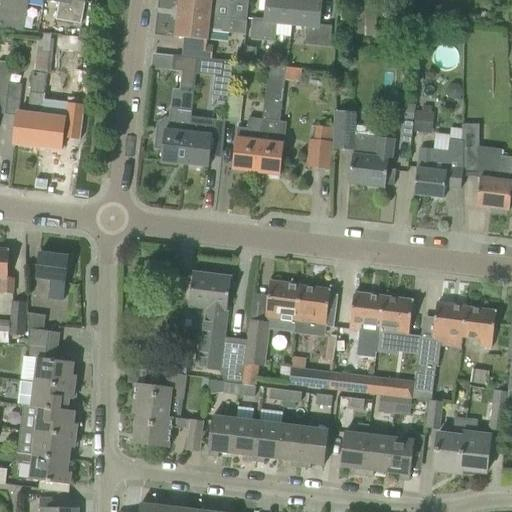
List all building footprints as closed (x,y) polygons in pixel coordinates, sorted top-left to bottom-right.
[(38,0),(43,1),(43,0),(0,0),(0,31),(22,33),(27,0),(38,0)] [(70,0),(43,0),(43,1),(58,3),(54,22),(60,22),(80,25),(84,3),(70,0)] [(248,0),(227,0),(227,7),(217,6),(217,0),(178,0),(177,14),(246,22),(248,0)] [(276,25),(291,27),(293,0),(266,0),(265,20),(252,19),(249,41),(275,44),(276,25)] [(312,0),(293,0),(291,27),(306,28),(304,47),(329,49),(331,27),(318,26),(320,1),(312,0)] [(433,23),(459,26),(461,11),(434,7),(433,23)] [(414,9),(412,30),(424,32),(426,10),(414,9)] [(181,57),(196,59),(210,61),(212,48),(206,47),(208,31),(244,34),(245,22),(246,23),(246,22),(177,14),(175,38),(183,39),(181,57)] [(242,63),(254,64),(256,49),(243,48),(242,63)] [(196,59),(181,57),(172,56),(171,72),(181,73),(178,91),(192,93),(194,72),(196,59)] [(219,75),(221,62),(210,61),(196,59),(194,72),(219,75)] [(0,62),(0,111),(5,112),(11,64),(0,62)] [(261,122),(255,173),(279,176),(282,156),(285,134),(278,126),(285,68),(268,67),(261,122)] [(15,125),(13,145),(36,148),(41,108),(42,95),(45,75),(32,74),(27,115),(17,114),(15,125)] [(62,103),(78,105),(81,80),(65,78),(62,103)] [(227,112),(226,112),(225,123),(237,125),(240,95),(229,94),(227,112)] [(41,108),(36,148),(61,151),(64,119),(54,118),(57,97),(42,95),(41,108)] [(184,165),(187,134),(189,112),(176,111),(176,114),(170,114),(169,120),(164,119),(156,126),(154,149),(162,150),(160,162),(184,165)] [(210,148),(213,120),(190,118),(190,112),(189,112),(184,165),(208,168),(210,148)] [(348,184),(384,188),(384,185),(393,186),(394,171),(386,170),(388,159),(392,160),(394,141),(377,138),(376,144),(354,141),(355,113),(334,112),(332,149),(352,151),(351,164),(348,184)] [(415,113),(412,133),(427,134),(430,114),(415,113)] [(232,170),(255,173),(261,122),(248,120),(246,130),(237,129),(232,170)] [(462,174),(478,175),(477,126),(462,126),(462,143),(462,174)] [(462,174),(462,143),(449,141),(447,160),(432,158),(433,152),(419,151),(413,196),(443,199),(444,189),(460,191),(462,174)] [(306,168),(328,171),(331,144),(309,142),(306,168)] [(476,207),(490,209),(489,213),(505,215),(506,211),(509,212),(511,181),(511,159),(499,158),(496,182),(479,180),(476,207)] [(0,250),(0,293),(12,295),(13,279),(6,278),(7,271),(8,251),(0,250)] [(38,254),(35,279),(50,281),(48,300),(63,302),(68,258),(38,254)] [(224,384),(239,386),(243,386),(244,379),(242,379),(247,341),(223,338),(230,278),(193,273),(188,308),(202,309),(194,370),(218,373),(224,384)] [(278,314),(296,316),(299,287),(270,283),(265,320),(277,321),(278,314)] [(299,287),(296,316),(314,319),(313,326),(333,328),(337,296),(329,295),(330,291),(299,287)] [(377,338),(382,298),(353,294),(348,330),(359,331),(363,359),(374,360),(377,338)] [(412,302),(382,298),(377,338),(396,340),(396,336),(408,338),(412,302)] [(8,335),(21,336),(24,303),(12,302),(8,335)] [(412,400),(428,402),(430,402),(434,367),(437,367),(440,341),(442,342),(443,335),(461,337),(465,309),(436,305),(431,340),(420,339),(415,382),(414,385),(412,400)] [(465,309),(461,337),(479,340),(478,347),(491,348),(495,313),(465,309)] [(27,315),(29,346),(56,349),(58,334),(42,332),(44,317),(27,315)] [(247,341),(242,379),(244,379),(243,386),(254,388),(258,367),(262,368),(268,325),(250,323),(247,341)] [(333,364),(336,338),(328,337),(325,363),(333,364)] [(28,358),(23,357),(20,381),(33,383),(74,388),(75,376),(71,376),(73,363),(55,361),(56,349),(29,346),(28,358)] [(153,354),(151,372),(166,374),(168,374),(170,356),(168,356),(153,354)] [(288,385),(328,390),(330,373),(290,368),(288,385)] [(470,383),(486,385),(489,372),(472,369),(470,383)] [(132,415),(136,415),(167,418),(169,399),(181,401),(184,376),(171,375),(168,374),(166,374),(151,372),(149,386),(135,384),(132,415)] [(341,391),(371,395),(373,377),(343,374),(341,391)] [(412,385),(414,385),(415,382),(386,379),(384,397),(395,398),(395,397),(410,399),(412,385)] [(22,406),(38,408),(67,412),(67,411),(68,400),(72,400),(74,388),(33,383),(20,381),(17,405),(23,405),(22,406)] [(222,394),(238,396),(239,386),(224,384),(223,384),(222,394)] [(239,386),(238,396),(253,398),(254,388),(243,386),(239,386)] [(268,400),(283,402),(285,391),(269,389),(268,400)] [(285,391),(283,402),(298,404),(300,393),(285,391)] [(487,430),(502,432),(507,394),(492,392),(487,430)] [(314,405),(330,407),(332,397),(315,395),(314,405)] [(377,413),(392,415),(395,398),(384,397),(379,397),(377,413)] [(408,417),(410,399),(395,397),(395,398),(392,415),(408,417)] [(346,409),(362,412),(363,401),(347,399),(346,409)] [(441,403),(430,402),(428,402),(425,428),(438,429),(441,403)] [(76,425),(72,425),(74,412),(67,411),(67,412),(38,408),(22,406),(19,430),(35,432),(75,437),(76,425)] [(136,415),(132,445),(168,449),(170,429),(181,430),(182,420),(167,418),(136,415)] [(218,453),(231,455),(235,419),(212,417),(207,457),(217,459),(218,453)] [(243,462),(253,463),(258,422),(235,419),(231,455),(244,456),(243,462)] [(432,472),(458,475),(464,422),(453,420),(451,440),(436,438),(432,472)] [(185,451),(199,453),(203,422),(189,421),(185,451)] [(264,459),(277,460),(281,425),(258,422),(253,463),(263,464),(264,459)] [(464,422),(458,475),(459,475),(460,471),(485,474),(490,437),(474,435),(475,423),(464,422)] [(289,467),(300,469),(304,428),(281,425),(277,460),(290,462),(289,467)] [(362,476),(367,436),(368,426),(357,425),(356,435),(343,433),(339,468),(353,469),(352,475),(362,476)] [(304,428),(300,469),(309,470),(310,464),(323,466),(326,446),(328,431),(304,428)] [(35,432),(32,456),(68,461),(69,449),(73,449),(75,437),(35,432)] [(390,439),(386,473),(399,475),(398,481),(409,482),(413,449),(422,450),(422,451),(424,437),(404,434),(403,440),(390,439)] [(373,472),(386,473),(390,439),(367,436),(362,476),(372,477),(373,472)] [(68,461),(32,456),(16,454),(15,463),(31,465),(29,480),(39,482),(49,483),(69,485),(70,473),(67,472),(68,461)] [(39,482),(38,490),(68,494),(69,485),(49,483),(39,482)] [(75,511),(75,509),(51,508),(51,500),(39,500),(38,511),(75,511)] [(162,511),(163,502),(154,501),(153,506),(139,504),(138,511),(162,511)] [(162,511),(185,511),(186,510),(173,508),(173,503),(163,502),(162,511)]
